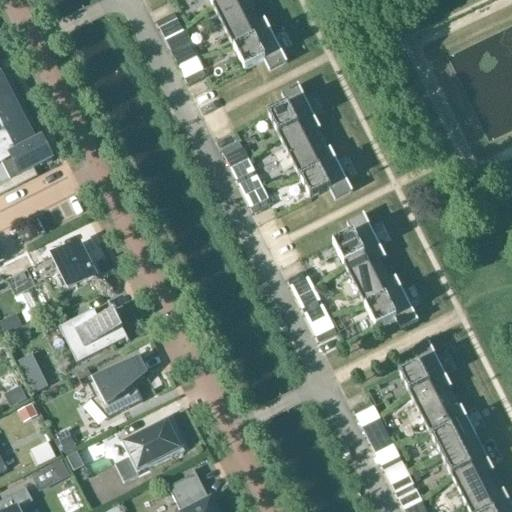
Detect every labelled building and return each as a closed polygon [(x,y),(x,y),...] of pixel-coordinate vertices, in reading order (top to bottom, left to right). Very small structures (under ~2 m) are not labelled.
[(229,0),(233,0),(238,9),(253,1),(252,0),(208,0),(213,9),(229,0)] [(229,0),(213,9),(234,51),(254,41),(249,30),(264,23),(253,1),(238,9),(233,0),(229,0)] [(180,22),(176,15),(154,26),(158,33),(180,22)] [(249,30),(254,41),(234,51),(245,72),(264,63),(270,74),(286,65),(264,23),(249,30)] [(190,42),(168,53),(172,61),(194,50),(190,42)] [(182,81),(186,88),(208,77),(204,70),(182,81)] [(298,128),(304,139),(319,130),(297,88),(281,96),(287,107),(267,117),(278,138),(298,128)] [(0,118),(17,110),(7,92),(0,95),(0,118)] [(0,141),(26,128),(17,110),(0,118),(0,141)] [(35,146),(26,128),(0,141),(0,164),(35,146)] [(300,181),(320,170),(314,159),(330,152),(319,130),(304,139),(298,128),(278,138),(300,181)] [(52,162),(42,142),(35,146),(0,164),(0,165),(2,165),(11,182),(5,185),(9,193),(25,185),(21,177),(52,162)] [(245,151),(241,144),(220,155),(223,162),(245,151)] [(330,152),(314,159),(320,170),(300,181),(310,202),(330,192),(335,203),(351,194),(330,152)] [(234,182),(238,190),(259,179),(255,171),(234,182)] [(5,185),(0,187),(0,197),(9,193),(5,185)] [(269,199),(248,210),(252,217),(273,206),(269,199)] [(363,257),(369,268),(384,259),(363,217),(346,225),(352,236),(333,246),(343,267),(363,257)] [(96,283),(98,286),(99,286),(80,246),(0,286),(0,287),(27,274),(35,290),(45,285),(53,300),(75,289),(77,292),(96,283)] [(395,281),(384,259),(369,268),(363,257),(343,267),(365,309),(385,299),(380,288),(395,281)] [(311,280),(307,273),(285,284),(289,291),(311,280)] [(380,288),(385,299),(365,309),(376,330),(395,321),(400,332),(417,323),(395,281),(380,288)] [(299,312),(303,319),(325,308),(321,301),(299,312)] [(126,340),(128,344),(129,343),(109,304),(108,304),(112,314),(91,324),(87,317),(89,316),(88,315),(59,329),(77,365),(126,340)] [(313,339),(317,347),(339,336),(335,329),(313,339)] [(429,386),(434,397),(450,389),(428,346),(412,354),(417,365),(398,375),(409,397),(429,386)] [(143,403),(134,385),(144,376),(155,397),(156,397),(136,358),(135,358),(137,362),(88,387),(94,400),(90,402),(107,422),(143,403)] [(409,397),(430,438),(450,428),(445,417),(460,410),(450,389),(434,397),(429,386),(409,397)] [(351,413),(354,420),(376,409),(372,402),(351,413)] [(430,438),(441,459),(476,441),(460,410),(445,417),(450,428),(430,438)] [(185,454),(167,418),(166,419),(167,421),(121,445),(137,476),(183,452),(184,455),(185,454)] [(365,441),(368,448),(390,437),(386,430),(365,441)] [(67,433),(57,439),(65,455),(76,450),(67,433)] [(476,441),(441,459),(451,480),(471,469),(477,480),(492,472),(476,441)] [(379,468),(383,476),(404,465),(400,457),(379,468)] [(61,463),(31,478),(40,495),(70,479),(61,463)] [(451,480),(467,511),(491,511),(492,511),(487,501),(503,493),(492,472),(477,480),(471,469),(451,480)] [(214,511),(194,472),(193,473),(195,477),(169,490),(179,511),(214,511)] [(393,496),(397,503),(418,492),(414,485),(393,496)] [(0,511),(23,511),(22,509),(33,504),(26,490),(0,503),(0,511)] [(491,511),(511,511),(503,493),(487,501),(492,511),(491,511)]
